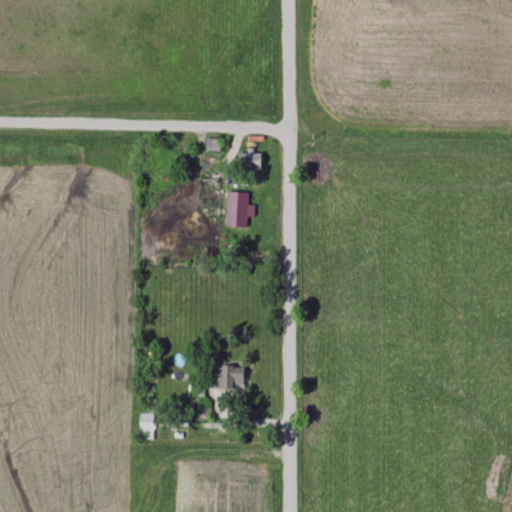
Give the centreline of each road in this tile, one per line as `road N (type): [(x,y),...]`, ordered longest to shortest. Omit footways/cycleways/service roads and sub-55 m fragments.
road 1 (residential): [(289,511),(291,0)]
road 2 (residential): [(291,131),(0,121)]
